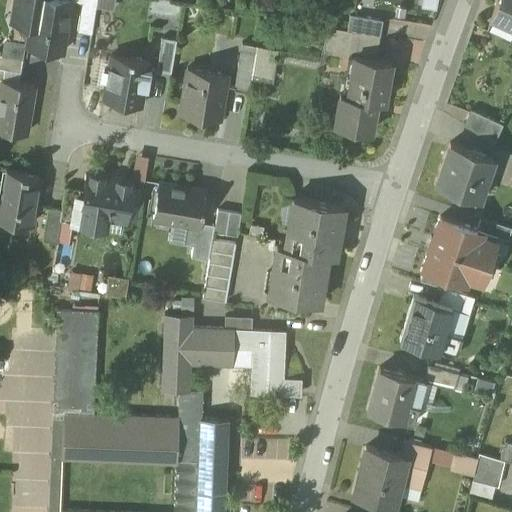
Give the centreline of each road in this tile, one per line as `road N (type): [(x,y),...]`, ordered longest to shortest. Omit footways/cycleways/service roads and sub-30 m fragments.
road 1 (residential): [(397,186),(64,127)]
road 2 (residential): [(307,511),(397,186)]
road 3 (residential): [(397,186),(460,0)]
